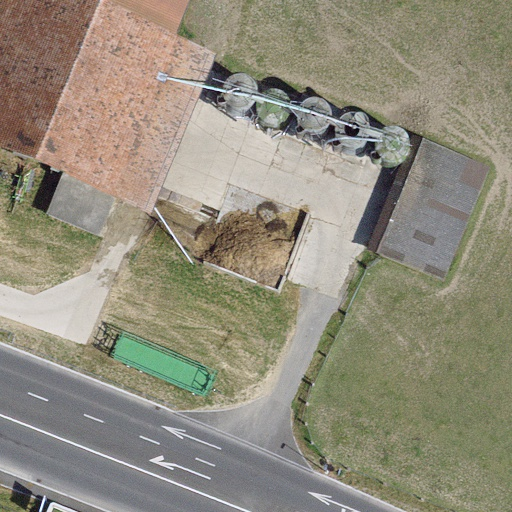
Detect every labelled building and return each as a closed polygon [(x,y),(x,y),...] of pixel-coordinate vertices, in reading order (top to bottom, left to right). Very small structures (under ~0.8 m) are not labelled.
[(125,0),(183,24),(193,0),(125,0)] [(184,69),(27,4),(0,69),(0,157),(70,186),(53,225),(109,249),(168,107),(184,69)] [(270,134),(274,131),(279,119),(274,107),(269,103),(262,102),(250,107),(246,115),(246,125),(250,131),(262,136),(270,134)] [(302,145),(307,142),(312,130),(307,118),(301,115),(295,113),(283,118),(279,126),(279,136),(283,142),(295,147),(302,145)] [(347,159),(351,156),(356,144),(351,132),(346,128),(339,127),(327,132),(323,140),(323,150),(327,156),(339,161),(347,159)] [(386,172),(390,169),(395,157),(390,145),(385,141),(378,140),(367,145),(363,153),(363,163),(366,169),(378,174),(386,172)] [(425,185),(429,182),(434,170),(429,158),(424,154),(417,153),(405,158),(401,166),(401,176),(405,182),(417,187),(425,185)] [(500,184),(440,160),(425,198),(398,267),(457,290),(500,184)]
